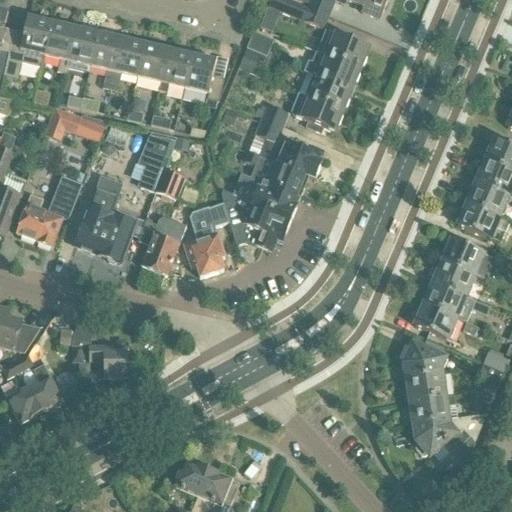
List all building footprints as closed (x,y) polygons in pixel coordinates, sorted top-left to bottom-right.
[(278,0),(272,0),(268,10),(323,33),(328,20),(307,12),(278,0)] [(346,3),(364,11),(362,16),(379,23),(388,0),(328,0),(327,0),(312,0),(309,8),(307,12),(328,20),(329,16),(334,5),(344,9),(346,3)] [(0,78),(4,80),(15,34),(4,32),(8,16),(0,13),(0,78)] [(24,36),(15,34),(4,80),(18,82),(21,68),(41,72),(44,60),(52,26),(28,21),(24,36)] [(60,64),(57,75),(65,77),(66,71),(75,32),(52,26),(44,60),(60,64)] [(75,32),(66,71),(89,76),(90,71),(91,71),(99,37),(75,32)] [(253,35),(252,38),(247,51),(267,60),(274,44),(253,35)] [(331,36),(322,57),(359,73),(368,51),(331,36)] [(106,75),(106,79),(102,92),(110,94),(122,43),(99,37),(91,71),(106,75)] [(145,48),(122,43),(110,94),(117,96),(121,78),(137,82),(145,48)] [(137,82),(160,87),(158,95),(159,95),(169,53),(145,48),(137,82)] [(193,59),(169,53),(159,95),(166,97),(168,89),(185,93),(193,59)] [(303,75),(313,79),(351,94),(359,73),(322,57),(322,58),(315,55),(311,66),(307,64),(303,75)] [(207,98),(206,103),(205,109),(216,112),(219,106),(224,82),(213,80),(216,64),(193,59),(185,93),(207,98)] [(313,79),(305,99),(342,114),(351,94),(313,79)] [(50,97),(34,93),(31,107),(46,111),(50,97)] [(295,120),(296,121),(333,136),(342,114),(305,99),(305,100),(298,97),(290,116),(292,120),(295,121),(295,120)] [(61,107),(76,111),(78,101),(63,98),(61,107)] [(0,100),(0,116),(9,120),(15,104),(0,100)] [(252,119),(261,122),(261,123),(283,132),(289,117),(258,106),(252,119)] [(54,112),(44,140),(60,145),(64,134),(75,138),(81,122),(54,112)] [(143,116),(128,113),(126,124),(141,127),(143,116)] [(151,130),(169,134),(171,123),(153,120),(151,130)] [(283,132),(261,123),(247,157),(248,157),(260,162),(309,183),(315,185),(323,166),(320,165),(321,162),(282,145),(280,149),(277,147),(283,132)] [(205,134),(191,131),(190,138),(203,141),(205,134)] [(0,240),(5,242),(22,198),(0,191),(0,188),(6,175),(12,158),(13,157),(10,156),(15,141),(3,136),(0,143),(0,240)] [(137,168),(144,172),(137,190),(156,197),(170,164),(176,141),(151,136),(137,168)] [(511,150),(494,143),(485,166),(511,176),(511,150)] [(260,162),(248,157),(247,157),(246,156),(242,165),(244,166),(257,171),(260,162)] [(252,183),(301,203),(309,183),(260,162),(257,171),(252,183)] [(170,164),(156,197),(176,205),(186,182),(174,178),(179,167),(170,164)] [(511,176),(485,166),(476,187),(511,202),(511,176)] [(43,204),(31,199),(16,238),(52,252),(63,223),(68,225),(82,189),(61,181),(47,217),(40,214),(43,204)] [(101,181),(76,251),(121,267),(137,223),(113,214),(122,188),(101,181)] [(232,198),(292,223),(301,203),(251,183),(248,192),(236,187),(232,198)] [(511,202),(476,187),(467,208),(501,222),(510,202),(511,202)] [(237,250),(249,246),(270,255),(276,242),(283,245),(292,223),(232,198),(224,194),(223,196),(223,195),(221,200),(237,250)] [(458,230),(492,244),(492,245),(499,248),(509,225),(501,222),(467,208),(458,230)] [(184,248),(192,271),(197,270),(200,282),(224,274),(220,262),(225,261),(215,230),(228,226),(225,217),(211,221),(208,212),(193,217),(190,222),(195,237),(184,240),(185,248),(184,248)] [(138,245),(150,250),(142,271),(167,281),(186,230),(168,223),(163,221),(158,225),(156,229),(151,227),(153,224),(147,222),(138,245)] [(443,264),(477,279),(485,282),(493,264),(485,260),(486,259),(452,244),(443,264)] [(477,279),(443,264),(433,287),(468,301),(477,279)] [(468,301),(433,287),(424,308),(458,323),(476,331),(482,318),(486,320),(490,311),(468,301)] [(415,330),(449,345),(458,323),(424,308),(415,330)] [(0,353),(15,357),(16,355),(24,357),(40,332),(25,329),(22,328),(22,325),(8,321),(9,317),(0,314),(0,353)] [(511,328),(508,339),(499,335),(496,342),(511,348),(511,328)] [(448,363),(413,348),(404,368),(406,382),(444,376),(443,372),(448,363)] [(89,365),(103,365),(103,383),(128,383),(128,354),(113,354),(113,350),(88,350),(89,365)] [(83,351),(72,351),(73,366),(83,366),(83,351)] [(508,359),(489,352),(483,367),(504,375),(509,364),(507,363),(508,359)] [(33,374),(39,385),(28,391),(42,418),(63,407),(43,369),(39,362),(31,366),(27,359),(14,365),(20,377),(31,371),(34,374),(33,374)] [(0,374),(1,374),(6,384),(20,377),(14,365),(1,372),(0,369),(0,374)] [(479,376),(502,382),(504,375),(483,367),(479,376)] [(448,401),(448,400),(444,376),(406,382),(410,406),(448,401)] [(479,376),(479,378),(487,380),(483,395),(497,393),(502,382),(479,376)] [(17,396),(11,386),(1,391),(21,429),(42,418),(28,391),(17,396)] [(476,418),(481,418),(481,419),(486,419),(497,393),(483,395),(476,418)] [(448,400),(448,401),(410,406),(413,429),(451,423),(451,422),(449,410),(455,409),(454,400),(448,400)] [(491,426),(501,430),(509,410),(499,406),(491,426)] [(451,423),(413,429),(416,445),(429,460),(462,431),(469,440),(462,447),(467,453),(474,446),(484,423),(481,419),(481,418),(476,418),(451,422),(451,423)] [(501,430),(491,426),(486,438),(496,442),(501,430)] [(173,490),(196,500),(197,500),(208,473),(184,463),(183,465),(176,461),(165,486),(173,490)] [(191,511),(208,511),(210,506),(222,510),(222,509),(228,511),(229,511),(239,487),(232,484),(232,483),(208,473),(197,500),(196,500),(191,511)]
